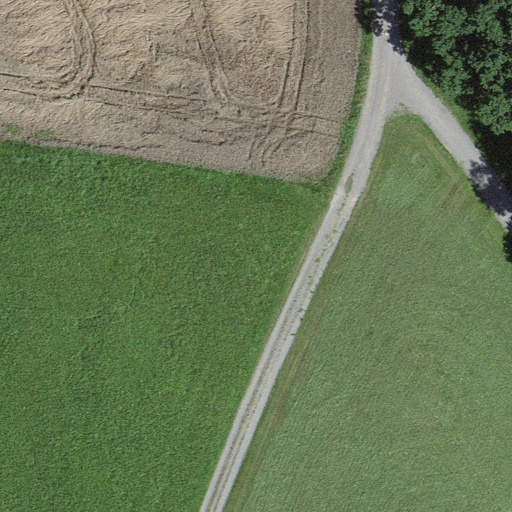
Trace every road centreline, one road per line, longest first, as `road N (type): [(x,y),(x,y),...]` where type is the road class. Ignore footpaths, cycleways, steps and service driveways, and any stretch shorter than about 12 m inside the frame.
road 1 (track): [(222,511),(387,78)]
road 2 (track): [(387,78),(433,108),(511,222)]
